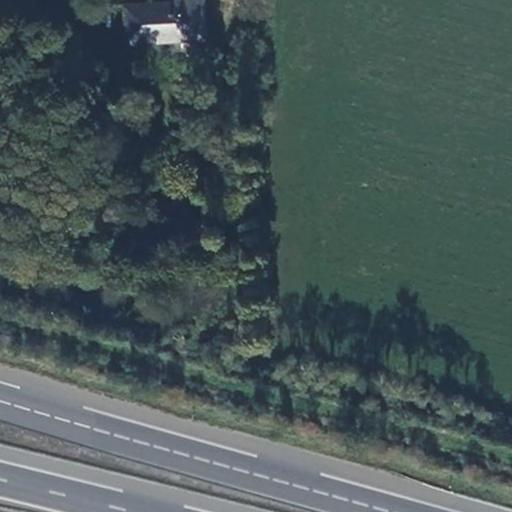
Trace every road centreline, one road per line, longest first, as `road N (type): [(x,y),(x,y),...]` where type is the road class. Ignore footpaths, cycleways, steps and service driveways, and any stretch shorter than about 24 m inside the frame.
road 1 (trunk): [(387,511),(0,402)]
road 2 (trunk): [(131,511),(0,479)]
